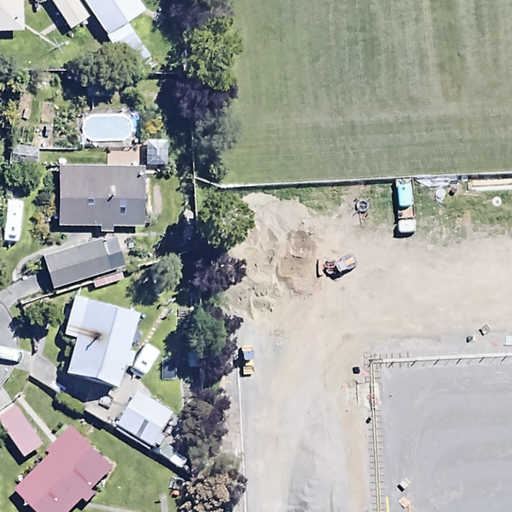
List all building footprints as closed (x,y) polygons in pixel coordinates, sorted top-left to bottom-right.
[(0,0),(0,35),(22,35),(20,0),(0,0)] [(69,0),(43,0),(69,35),(86,22),(69,0)] [(133,0),(78,0),(105,41),(144,16),(133,0)] [(135,27),(108,45),(128,76),(146,64),(132,42),(141,36),(135,27)] [(85,80),(85,101),(109,101),(109,79),(85,80)] [(21,88),(20,104),(52,106),(53,90),(21,88)] [(53,171),(55,230),(141,230),(141,170),(145,170),(145,146),(119,146),(119,171),(53,171)] [(9,147),(7,166),(35,168),(37,149),(9,147)] [(0,215),(0,242),(17,243),(18,211),(0,211),(0,215)] [(39,261),(51,296),(110,276),(98,241),(39,261)] [(134,318),(73,300),(60,343),(73,347),(63,380),(114,395),(121,369),(127,371),(132,354),(124,352),(134,318)] [(173,420),(136,397),(114,433),(152,455),(173,420)] [(12,495),(27,511),(75,511),(82,505),(86,509),(95,501),(92,497),(113,477),(69,431),(45,454),(49,459),(12,495)]
